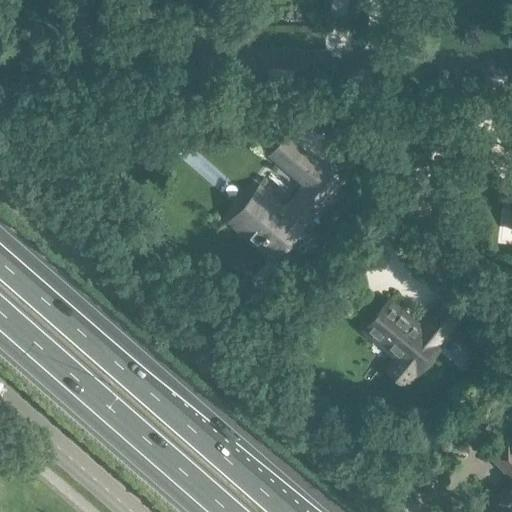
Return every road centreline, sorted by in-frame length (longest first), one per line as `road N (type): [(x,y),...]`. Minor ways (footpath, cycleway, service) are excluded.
road 1 (residential): [(392,511),(0,177)]
road 2 (residential): [(0,41),(511,60)]
road 3 (motorway): [(295,511),(0,254)]
road 4 (motorway): [(0,322),(216,511)]
road 5 (primary): [(124,511),(0,401)]
